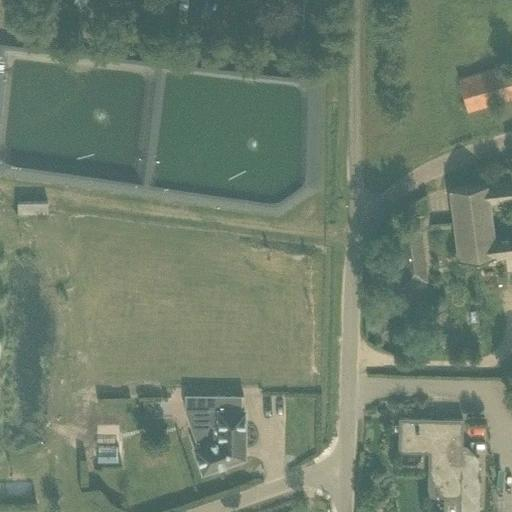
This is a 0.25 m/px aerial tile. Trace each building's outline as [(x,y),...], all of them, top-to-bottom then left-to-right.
[(511,66),(459,82),(468,113),(511,99),(511,66)] [(511,180),(450,188),(458,259),(511,253),(511,180)] [(18,213),(48,213),(48,202),(18,202),(18,213)] [(417,280),(426,279),(420,229),(399,231),(404,269),(398,270),(400,287),(418,285),(417,280)] [(219,410),(219,418),(219,439),(195,447),(203,471),(244,456),(244,410),(219,410)] [(466,446),(462,446),(463,419),(399,417),(398,451),(429,451),(428,495),(459,496),(459,511),(479,511),(480,479),(477,479),(477,458),(465,458),(466,446)]
